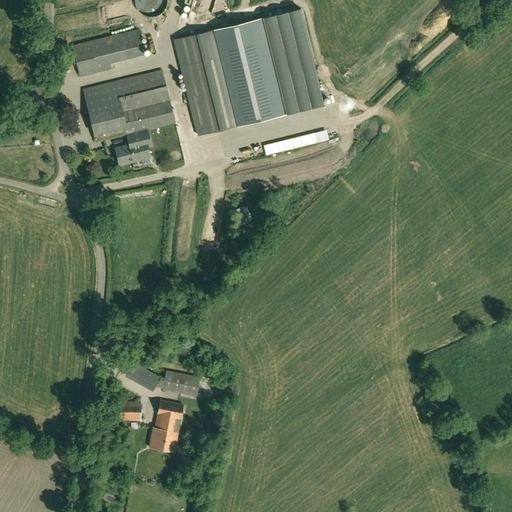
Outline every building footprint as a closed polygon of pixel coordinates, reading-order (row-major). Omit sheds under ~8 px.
[(221,27),(174,39),(198,135),(245,124),(288,114),(288,113),(323,104),(300,9),(264,18),(264,17),(221,27)] [(138,30),(72,46),(80,76),(111,69),(109,62),(143,54),(138,30)] [(151,146),(150,141),(147,129),(175,122),(161,70),(83,90),(96,142),(127,134),(130,145),(116,149),(120,165),(150,158),(148,147),(151,146)] [(162,389),(196,396),(200,377),(166,371),(165,378),(162,388),(162,389)] [(162,388),(165,378),(161,377),(156,386),(162,388)] [(160,400),(155,427),(153,427),(149,447),(174,452),(183,405),(160,400)] [(141,422),(141,402),(120,401),(120,422),(141,422)]
